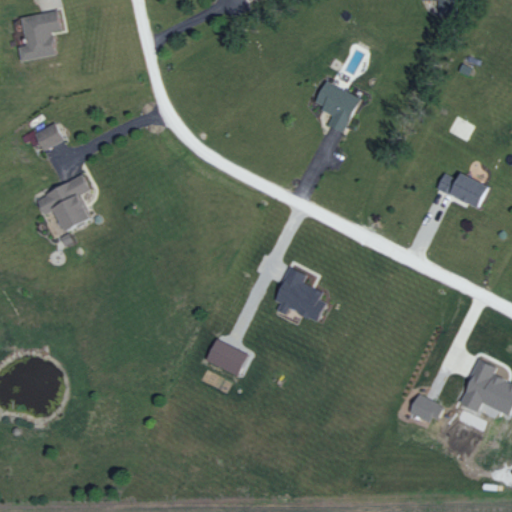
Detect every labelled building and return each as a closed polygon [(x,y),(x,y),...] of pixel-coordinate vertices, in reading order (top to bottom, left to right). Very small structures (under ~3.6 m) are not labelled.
[(441,0),(441,12),(457,12),(457,0),(441,0)] [(27,15),(32,43),(23,45),(26,60),(62,53),(58,30),(68,28),(64,8),(27,15)] [(318,104),(337,112),(332,123),(350,131),(365,96),(329,80),(318,104)] [(68,139),(61,122),(39,131),(46,148),(68,139)] [(497,184),(466,171),(463,178),(448,172),(442,187),(487,207),(497,184)] [(87,192),(95,188),(87,173),(40,198),(48,215),(61,208),(73,231),(100,217),(87,192)] [(325,321),(331,301),(326,300),(329,290),(308,282),(312,271),(293,265),(282,300),(285,301),(282,307),(302,314),(302,313),(325,321)] [(253,353),(222,338),(212,360),(243,375),(253,353)] [(464,401),(484,411),(488,401),(511,412),(511,379),(499,373),(502,366),(486,358),(464,401)] [(447,404),(421,394),(414,411),(440,421),(447,404)]
